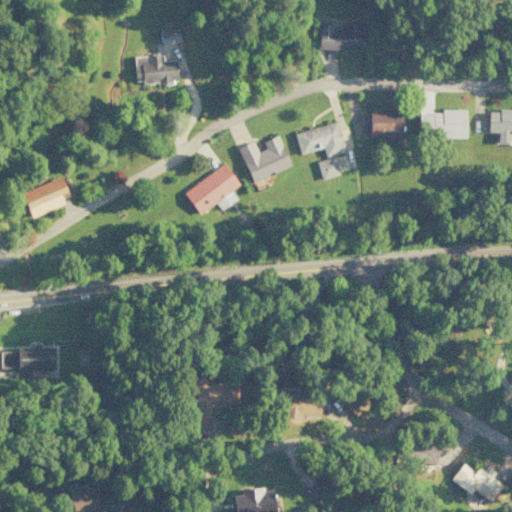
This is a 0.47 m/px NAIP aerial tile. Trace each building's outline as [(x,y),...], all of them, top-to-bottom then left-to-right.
[(316,48),(361,49),(362,22),(343,21),(342,29),(330,28),(331,24),(317,23),(316,48)] [(179,41),(177,27),(157,30),(160,44),(179,41)] [(161,60),(161,54),(132,55),(134,83),(175,81),(174,59),(161,60)] [(511,132),(511,109),(487,108),(486,131),(511,132)] [(464,110),(418,111),(419,137),(464,136),(464,110)] [(382,138),(401,138),(400,111),(368,111),(368,135),(382,135),(382,138)] [(321,147),(324,156),(344,150),(336,120),(292,133),(298,154),(321,147)] [(289,167),(277,135),(261,140),(264,148),(256,151),(252,140),(236,146),(249,181),(289,167)] [(320,179),(338,174),(333,155),(314,161),(320,179)] [(197,214),(214,202),(219,209),(235,198),(230,190),(238,184),(222,163),(182,192),(197,214)] [(29,215),(69,199),(60,176),(20,192),(29,215)] [(0,366),(16,367),(16,370),(53,369),(52,347),(0,348),(0,366)] [(237,403),(234,380),(204,384),(203,376),(189,378),(196,434),(211,432),(207,407),(237,403)] [(279,415),(317,416),(318,394),(280,393),(279,415)] [(434,464),(437,446),(416,442),(413,460),(434,464)] [(488,501),(500,484),(476,467),(473,472),(460,463),(448,479),(468,494),(472,489),(488,501)] [(91,511),(95,487),(69,483),(65,509),(62,508),(61,511),(91,511)] [(231,495),(233,511),(273,511),(271,489),(263,490),(262,487),(238,489),(239,494),(231,495)]
